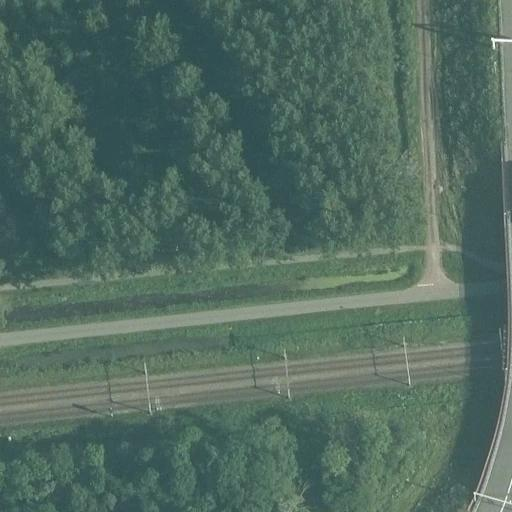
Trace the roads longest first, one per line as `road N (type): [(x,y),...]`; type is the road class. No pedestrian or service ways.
road 1 (unknown): [(0,300),(391,264),(431,245),(511,259)]
road 2 (unclassified): [(0,340),(511,286)]
road 3 (track): [(422,0),(435,295)]
